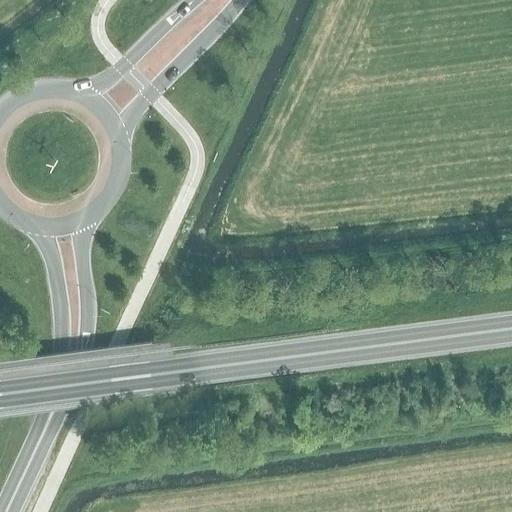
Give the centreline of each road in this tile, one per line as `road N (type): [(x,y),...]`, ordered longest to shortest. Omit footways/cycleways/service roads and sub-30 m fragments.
road 1 (trunk): [(0,393),(511,328)]
road 2 (secondary): [(115,130),(238,0)]
road 3 (secondary): [(5,511),(67,370)]
road 4 (secondary): [(67,370),(84,339),(87,306),(79,222)]
road 5 (secondary): [(196,0),(84,96)]
road 6 (secondary): [(42,227),(67,370)]
